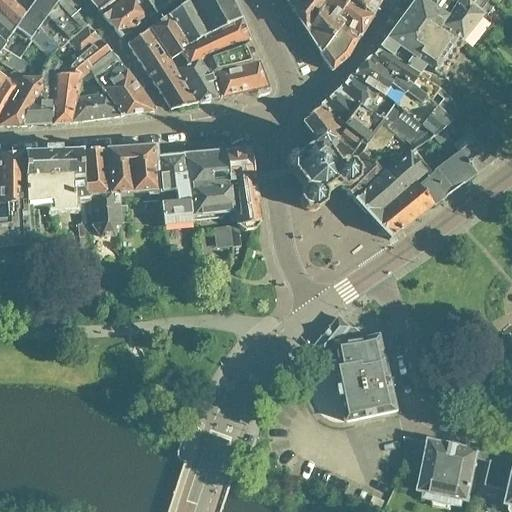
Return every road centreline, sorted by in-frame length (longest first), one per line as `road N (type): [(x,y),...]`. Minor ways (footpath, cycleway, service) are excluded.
road 1 (residential): [(194,511),(229,412),(261,357),(312,311)]
road 2 (residential): [(369,273),(428,355),(511,410)]
road 3 (residential): [(264,121),(280,247),(312,311)]
road 4 (residential): [(369,273),(511,172)]
road 5 (residential): [(0,138),(173,126)]
road 6 (residential): [(74,0),(173,126)]
road 7 (residential): [(397,0),(363,52),(298,102)]
